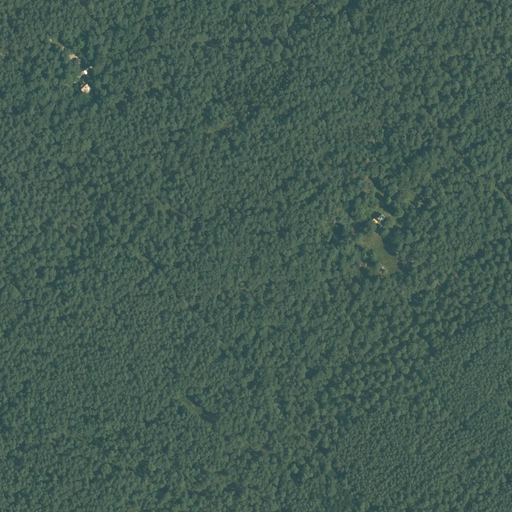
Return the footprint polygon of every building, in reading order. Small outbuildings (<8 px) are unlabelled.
[(73,64),(78,69),(82,65),(77,60),(73,64)] [(86,66),(81,71),(84,74),(85,76),(90,71),(86,66)] [(75,77),(78,81),(84,74),(81,71),(75,77)] [(82,84),(83,85),(82,86),(80,89),(80,90),(80,91),(81,92),(82,92),(82,93),(83,93),(84,93),(89,98),(91,95),(88,92),(91,88),(84,81),(82,84)] [(386,210),(390,215),(394,211),(392,209),(393,209),(390,206),(386,210)] [(372,221),(375,225),(377,224),(379,223),(384,219),(379,214),(374,219),(375,219),(372,221)]
